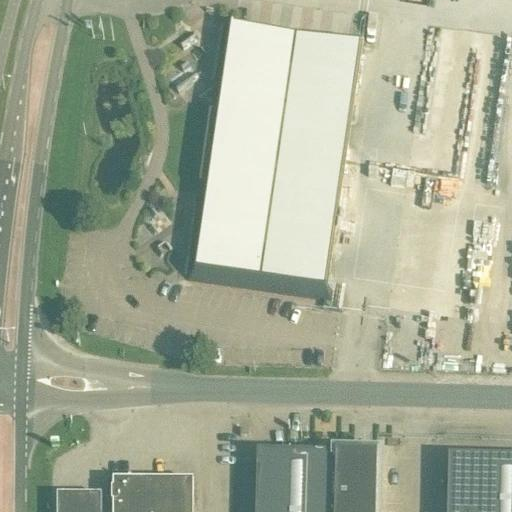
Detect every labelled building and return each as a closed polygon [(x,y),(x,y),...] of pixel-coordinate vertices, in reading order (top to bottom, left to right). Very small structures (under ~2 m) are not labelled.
[(324,303),(362,42),(229,23),(191,283),(324,303)] [(376,511),(378,461),(323,461),(258,458),(256,511),(511,511),(511,464),(449,463),(448,511),(376,511)] [(142,511),(144,486),(114,486),(114,511),(142,511)] [(142,511),(193,511),(194,486),(144,486),(142,511)] [(101,511),(102,498),(57,498),(57,511),(101,511)]
